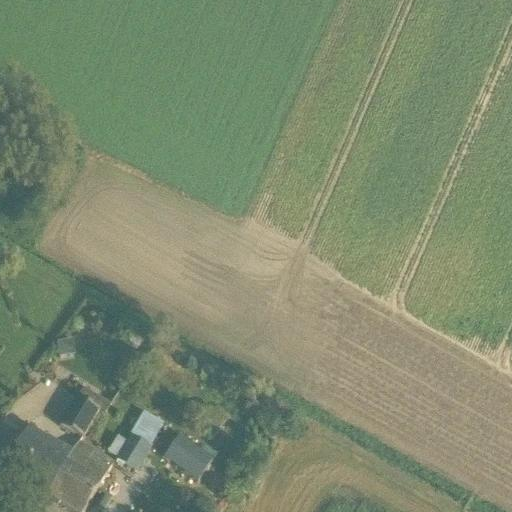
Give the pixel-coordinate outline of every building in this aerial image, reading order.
[(82,440),(99,410),(106,414),(111,405),(83,389),(78,398),(76,397),(59,426),(82,440)] [(213,439),(226,422),(219,416),(209,409),(196,425),(213,439)] [(48,497),(74,455),(29,428),(3,470),(48,497)] [(198,482),(218,455),(205,446),(201,452),(180,436),(164,458),(198,482)] [(150,450),(149,449),(130,438),(116,461),(136,473),(150,450)] [(72,511),(84,511),(107,474),(74,455),(48,497),(72,511)]
